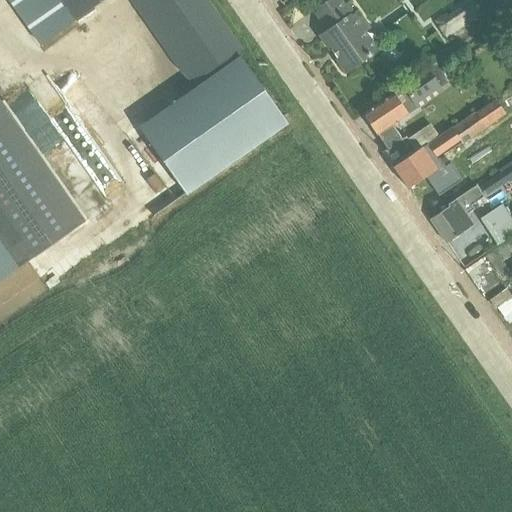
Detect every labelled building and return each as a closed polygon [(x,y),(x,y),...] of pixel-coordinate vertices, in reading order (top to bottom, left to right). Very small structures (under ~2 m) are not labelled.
[(207,0),(7,0),(41,46),(106,0),(127,0),(189,87),(242,50),(207,0)] [(341,0),(329,0),(314,11),(328,30),(321,35),(348,73),(380,50),(366,32),(371,28),(352,2),(346,6),(341,0)] [(447,13),(434,21),(446,40),(482,17),(471,1),(448,16),(447,13)] [(241,60),(142,130),(187,194),(286,124),(241,60)] [(394,167),(438,137),(430,125),(408,139),(407,138),(404,140),(394,125),(444,92),(441,88),(449,83),(437,65),(363,115),(387,150),(384,152),(394,167)] [(0,241),(19,268),(86,222),(0,99),(0,241)] [(438,137),(394,167),(409,188),(443,166),(437,156),(455,144),(458,148),(506,115),(496,100),(477,113),(476,111),(438,137)] [(468,172),(482,164),(476,154),(462,162),(468,172)] [(501,174),(481,187),(487,196),(511,179),(511,162),(499,171),(501,174)] [(449,207),(430,220),(447,244),(475,227),(466,214),(473,209),(471,207),(485,198),(477,186),(448,205),(449,207)] [(444,188),(420,204),(427,214),(451,199),(444,188)] [(511,219),(502,205),(480,220),(498,246),(511,236),(511,219)] [(511,240),(488,256),(501,276),(503,275),(506,279),(511,275),(503,262),(507,259),(511,266),(511,240)] [(19,268),(0,241),(0,283),(20,269),(19,268)] [(482,259),(466,270),(482,295),(496,285),(483,264),(484,263),(482,259)] [(497,309),(511,297),(511,285),(490,301),(496,310),(497,309)] [(511,297),(497,309),(509,325),(511,322),(511,297)]
